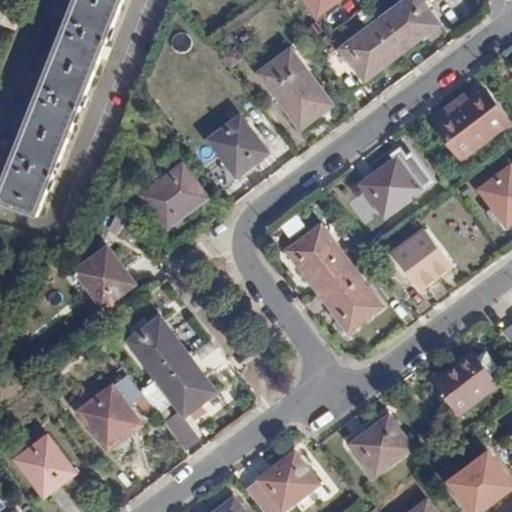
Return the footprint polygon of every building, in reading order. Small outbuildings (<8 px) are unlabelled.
[(122,0),(66,0),(0,167),(0,202),(37,217),(122,0)] [(303,0),(315,15),(336,0),(303,0)] [(422,0),(408,0),(380,21),(404,53),(441,25),(422,0)] [(366,81),(404,53),(380,21),(342,49),(366,81)] [(305,67),(273,91),(300,129),(332,106),(305,67)] [(486,92),(438,128),(462,161),(510,124),(486,92)] [(241,116),(209,140),(236,178),(269,155),(241,116)] [(405,154),(401,149),(393,155),(396,160),(360,187),(383,219),(433,182),(410,150),(405,154)] [(182,167),(144,196),(167,229),(207,201),(182,167)] [(511,171),(509,167),(478,190),(503,228),(511,221),(511,171)] [(351,268),(323,231),(286,257),(314,295),(351,268)] [(425,231),(393,255),(420,293),(452,268),(425,231)] [(131,286),(105,250),(72,274),(99,311),(131,286)] [(378,304),(351,268),(314,295),(341,331),(378,304)] [(157,320),(125,344),(152,381),(185,357),(157,320)] [(469,356),(432,385),(456,417),(494,388),(469,356)] [(213,395),(185,357),(152,381),(180,419),(213,395)] [(135,425),(106,386),(75,409),(103,448),(135,425)] [(387,419),(351,446),(375,478),(411,451),(387,419)] [(70,473),(42,434),(10,458),(38,496),(70,473)] [(291,452),(254,480),(277,511),(315,485),(291,452)] [(487,457),(450,485),(471,511),(481,511),(511,489),(487,457)] [(240,511),(230,498),(211,511),(240,511)]
